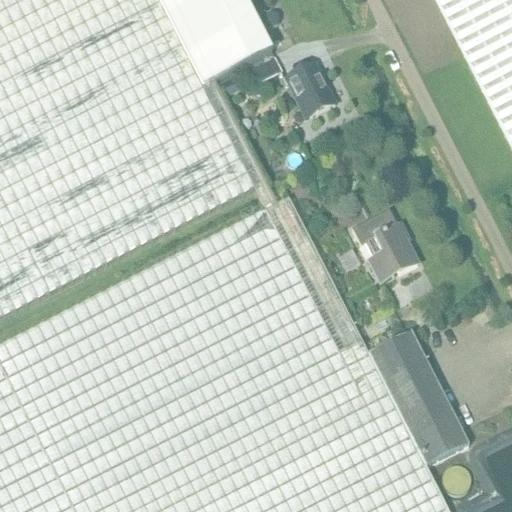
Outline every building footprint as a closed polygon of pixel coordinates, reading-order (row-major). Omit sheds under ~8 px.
[(0,0),(0,511),(446,511),(426,471),(369,358),(357,364),(216,86),(204,92),(156,0),(0,0)] [(156,0),(204,92),(272,57),(243,0),(156,0)] [(511,0),(435,0),(511,148),(511,0)] [(275,60),(246,75),(253,89),(282,75),(275,60)] [(302,106),(310,121),(336,108),(321,79),(318,81),(312,68),(285,82),(298,108),(302,106)] [(352,232),(381,287),(418,268),(389,212),(352,232)] [(411,336),(369,358),(426,471),(469,448),(411,336)]
